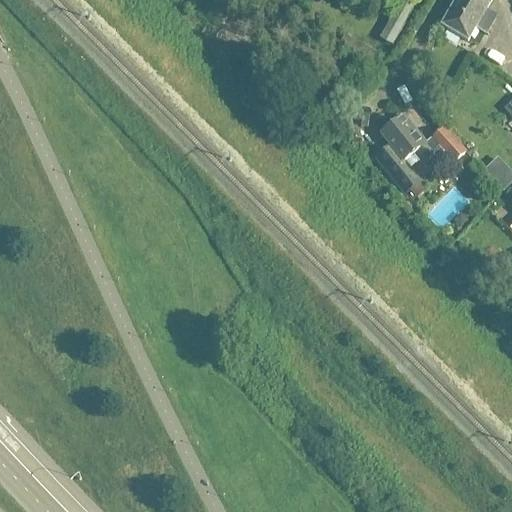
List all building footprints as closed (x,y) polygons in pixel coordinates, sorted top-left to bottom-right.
[(483,13),(490,0),(457,0),(442,26),(466,41),(476,25),(484,30),(491,18),(483,13)] [(396,1),(376,38),(390,45),(410,9),(396,1)] [(378,55),(341,34),(335,45),(372,66),(378,55)] [(431,152),(413,130),(410,133),(400,120),(380,136),(389,147),(402,164),(414,154),(419,160),(431,152)] [(468,158),(446,133),(434,144),(456,169),(468,158)] [(389,147),(374,159),(404,196),(417,185),(418,185),(405,169),(402,164),(389,147)] [(447,213),(461,201),(453,192),(439,203),(447,213)]
